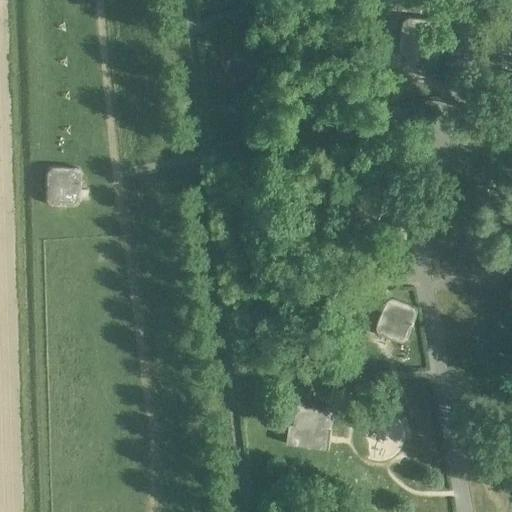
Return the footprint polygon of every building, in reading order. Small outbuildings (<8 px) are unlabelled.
[(436,24),(408,23),(405,27),(404,54),(410,60),(433,63),(440,56),(442,31),(436,24)] [(377,226),(389,179),(324,163),(312,209),(377,226)] [(48,203),(52,204),(71,205),(75,203),(79,200),(80,195),(81,175),(79,171),(76,167),(71,165),(52,165),(48,167),(46,169),(45,173),(44,195),(45,199),(48,203)] [(388,299),(384,302),(375,326),(375,330),(378,333),(397,341),(402,340),(406,337),(416,314),(416,310),(415,307),(412,306),(394,298),(388,299)] [(296,413),(291,447),(336,453),(339,418),(330,409),(305,406),(296,413)]
